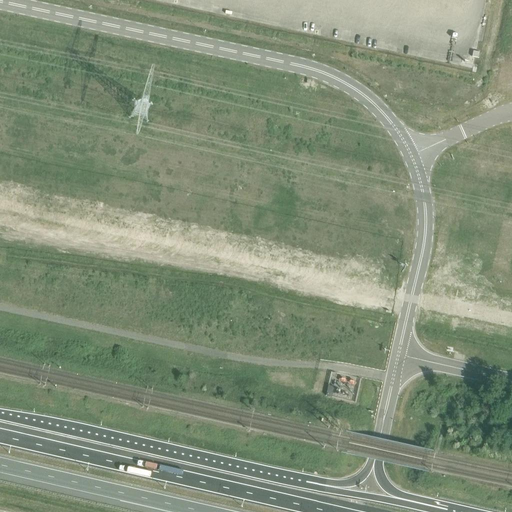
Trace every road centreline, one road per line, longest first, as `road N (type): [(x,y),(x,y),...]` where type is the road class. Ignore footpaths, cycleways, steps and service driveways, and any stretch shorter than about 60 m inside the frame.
road 1 (unclassified): [(0,3),(300,66),(368,100),(401,138),(426,209),(398,356)]
road 2 (motorway): [(331,511),(0,435)]
road 3 (primary): [(323,488),(0,417)]
road 4 (motorway): [(0,464),(204,511)]
